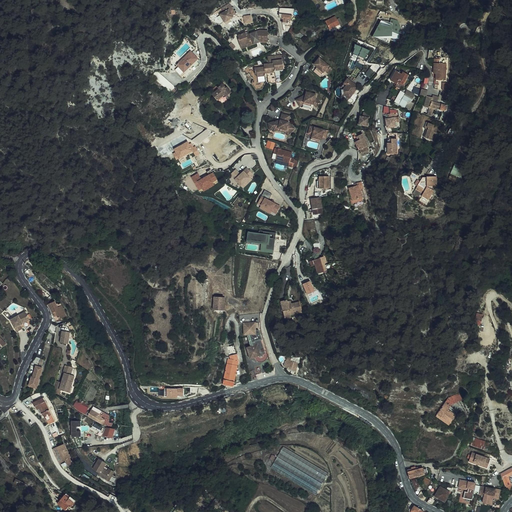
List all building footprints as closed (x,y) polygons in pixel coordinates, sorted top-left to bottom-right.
[(233,7),(234,7),(233,7),(230,2),(229,1),(225,4),(227,7),(223,10),(227,18),(236,13),(235,10),(233,7)] [(296,10),(281,8),(279,16),(282,20),(284,20),(283,23),(288,23),(288,21),(292,21),(293,16),(295,16),(296,10)] [(332,29),(342,24),(338,15),(328,20),(332,29)] [(387,38),(400,38),(400,20),(381,20),(380,19),(373,37),(382,40),(383,36),(387,38)] [(303,35),(292,27),(289,32),(300,39),(303,35)] [(269,42),(269,32),(269,30),(267,30),(262,30),(248,35),(248,33),(240,37),(241,40),(240,41),(243,47),(251,43),(252,46),(263,42),(269,42)] [(363,66),(367,47),(354,45),(350,67),(354,68),(355,64),(363,66)] [(190,51),(175,65),(178,67),(175,70),(180,76),(198,59),(190,51)] [(268,55),(269,63),(264,63),(264,65),(264,69),(267,69),(267,80),(272,82),(275,82),(280,81),(280,77),(279,68),(279,67),(283,66),(282,54),(275,55),(268,55)] [(445,81),(446,64),(439,64),(439,59),(434,59),(433,74),(435,74),(435,80),(445,81)] [(334,69),(322,60),(316,66),(318,68),(324,73),(326,71),(330,74),(334,69)] [(252,76),(251,80),(250,81),(254,88),(255,88),(260,87),(265,80),(264,69),(264,65),(254,66),(254,70),(248,71),(252,76)] [(365,74),(370,77),(375,70),(370,67),(365,74)] [(403,84),(408,74),(403,71),(402,74),(396,70),(390,80),(397,84),(398,82),(403,84)] [(161,73),(156,78),(170,91),(175,86),(161,73)] [(359,88),(348,79),(345,84),(348,86),(345,90),(345,95),(351,99),(355,93),(354,92),(356,90),(357,91),(359,88)] [(220,98),(227,92),(229,95),(234,91),(230,85),(228,86),(225,82),(221,85),(222,87),(215,92),(220,98)] [(301,98),(297,101),(300,107),(304,105),(303,103),(305,102),(313,105),(315,105),(317,108),(322,104),(316,98),(317,95),(307,93),(307,95),(306,98),(302,100),(301,98)] [(411,99),(403,95),(398,104),(410,109),(413,103),(409,102),(411,99)] [(431,97),(426,96),(423,107),(429,109),(429,107),(439,109),(439,110),(445,112),(446,104),(436,101),(431,99),(431,97)] [(372,112),(365,112),(365,116),(365,118),(362,118),(361,124),(371,125),(372,112)] [(281,120),(269,123),(271,130),(274,130),(278,129),(287,131),(286,133),(289,136),(296,129),(289,123),(291,116),(283,114),(281,120)] [(388,121),(385,121),(386,128),(395,126),(395,123),(398,122),(398,117),(394,118),(394,117),(396,116),(396,114),(393,114),(387,115),(387,118),(388,121)] [(424,137),(432,140),(434,141),(437,133),(436,133),(438,126),(428,122),(426,127),(427,128),(427,130),(424,137)] [(329,132),(311,127),(308,136),(313,138),(312,140),(320,142),(321,140),(323,140),(326,141),(329,132)] [(360,142),(358,143),(361,149),(362,149),(367,145),(369,144),(363,133),(357,136),(359,140),(360,142)] [(397,139),(390,139),(390,143),(390,146),(388,146),(388,154),(397,153),(397,139)] [(187,141),(173,149),(175,152),(172,154),(176,160),(192,152),(194,156),(199,153),(196,146),(187,141)] [(294,153),(280,149),(277,160),(290,164),(289,167),(294,168),(296,160),(292,159),(294,153)] [(455,163),(451,173),(462,178),(466,168),(455,163)] [(237,169),(230,174),(240,186),(253,176),(248,169),(241,174),(237,169)] [(410,177),(411,178),(419,183),(418,186),(417,189),(415,188),(412,194),(420,199),(418,202),(427,207),(433,198),(431,196),(434,191),(431,189),(431,187),(437,187),(436,183),(436,177),(426,177),(426,178),(422,178),(422,179),(417,176),(418,175),(417,174),(413,172),(410,177)] [(198,173),(191,177),(200,193),(214,186),(212,182),(216,180),(212,173),(201,179),(198,173)] [(330,187),(327,174),(318,176),(320,188),(330,187)] [(364,187),(361,180),(357,182),(357,183),(357,184),(355,185),(349,187),(353,198),(353,199),(363,196),(360,189),(364,187)] [(273,195),(266,192),(260,206),(263,207),(261,210),(273,215),(274,212),(279,214),(283,206),(270,201),(273,195)] [(311,200),(313,209),(322,207),(320,197),(315,198),(315,199),(311,200)] [(318,241),(315,228),(309,229),(312,242),(318,241)] [(259,236),(248,235),(247,243),(267,246),(266,253),(274,254),(276,236),(264,234),(264,237),(259,236)] [(315,265),(318,273),(326,269),(323,263),(325,262),(323,256),(316,259),(315,258),(313,259),(314,260),(311,261),(309,262),(311,267),(315,265)] [(307,294),(315,291),(312,280),(303,283),(307,294)] [(215,308),(225,309),(227,296),(217,295),(215,308)] [(53,312),(58,310),(56,307),(53,302),(48,305),(49,308),(51,307),(53,312)] [(287,305),(287,302),(281,303),(284,318),(302,314),(299,303),(291,305),(291,304),(287,305)] [(56,307),(58,310),(60,315),(56,317),(58,320),(67,315),(61,304),(56,307)] [(15,332),(22,330),(20,325),(28,321),(24,312),(9,320),(15,332)] [(474,323),(481,324),(484,313),(477,312),(474,323)] [(250,334),(254,346),(248,347),(249,350),(248,350),(251,359),(259,357),(260,358),(262,358),(263,357),(264,355),(267,354),(260,333),(256,334),(256,323),(245,324),(245,334),(250,334)] [(67,345),(70,334),(62,332),(60,344),(67,345)] [(231,347),(229,358),(231,358),(231,357),(239,358),(236,345),(231,347)] [(240,361),(239,361),(239,358),(231,357),(231,358),(229,358),(229,359),(225,377),(222,376),(220,383),(233,385),(235,386),(240,361)] [(294,373),(297,374),(298,368),(296,367),(299,359),(296,358),(295,361),(289,359),(286,367),(294,370),(294,373)] [(61,390),(63,384),(68,386),(66,392),(70,394),(72,388),(71,388),(75,376),(71,375),(73,368),(67,366),(66,365),(63,373),(65,373),(61,382),(56,380),(53,391),(59,396),(61,390)] [(36,388),(42,368),(37,367),(37,369),(35,368),(32,377),(31,377),(28,385),(36,388)] [(176,389),(167,388),(166,396),(176,396),(176,395),(181,395),(182,388),(176,388),(176,389)] [(451,403),(464,397),(461,391),(449,395),(449,393),(446,394),(447,396),(451,403)] [(47,420),(52,418),(42,398),(31,404),(33,408),(35,406),(36,410),(39,409),(43,416),(45,415),(47,420)] [(75,401),(73,404),(83,412),(86,408),(75,401)] [(442,416),(443,412),(448,408),(447,407),(449,405),(444,401),(435,413),(438,415),(439,414),(442,416)] [(93,405),(91,407),(91,408),(100,416),(103,413),(93,405)] [(104,421),(99,418),(100,416),(91,408),(86,414),(101,425),(104,421)] [(443,412),(442,416),(448,421),(454,413),(448,408),(443,412)] [(83,426),(82,421),(72,422),(73,436),(80,435),(79,426),(83,426)] [(94,423),(92,429),(101,432),(103,427),(94,423)] [(112,439),(115,430),(106,429),(103,435),(112,439)] [(485,449),(487,441),(474,437),(471,445),(485,449)] [(63,462),(70,459),(63,444),(56,448),(63,462)] [(283,446),(272,468),(287,475),(288,472),(284,470),(286,466),(282,464),(285,458),(287,459),(289,454),(296,458),(298,454),(283,446)] [(488,465),(490,460),(471,454),(469,463),(483,467),(484,464),(488,465)] [(92,470),(96,472),(99,474),(99,475),(98,477),(107,482),(112,472),(108,470),(106,473),(102,470),(105,465),(98,460),(92,470)] [(414,468),(408,469),(410,478),(426,474),(424,468),(424,467),(420,468),(419,466),(414,468)] [(504,478),(507,486),(507,488),(510,489),(511,485),(510,484),(510,483),(511,483),(509,482),(508,477),(511,475),(511,469),(501,473),(503,478),(504,478)] [(476,483),(461,480),(459,488),(467,490),(467,489),(469,489),(468,493),(465,492),(464,498),(473,500),(476,483)] [(451,493),(442,487),(436,496),(445,502),(451,493)] [(500,497),(501,490),(487,488),(484,504),(490,505),(492,495),(500,497)] [(429,495),(423,491),(420,496),(426,500),(429,495)] [(64,494),(57,503),(66,510),(69,505),(71,506),(75,502),(64,494)] [(500,497),(492,495),(490,505),(493,505),(494,498),(500,499),(500,497)]
